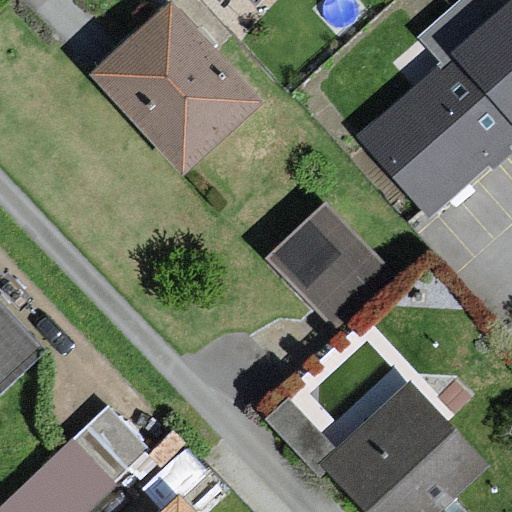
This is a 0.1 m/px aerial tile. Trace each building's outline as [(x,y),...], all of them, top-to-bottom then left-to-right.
[(511,0),(505,0),(353,139),(422,217),(511,135),(511,0)] [(161,3),(78,79),(174,180),(247,107),(161,3)] [(315,209),(258,261),(334,333),(392,279),(315,209)] [(0,392),(39,361),(0,319),(0,392)] [(430,511),(476,472),(400,379),(309,469),(350,511),(430,511)] [(108,403),(0,507),(0,511),(84,511),(151,447),(108,403)] [(198,511),(179,492),(157,511),(198,511)]
